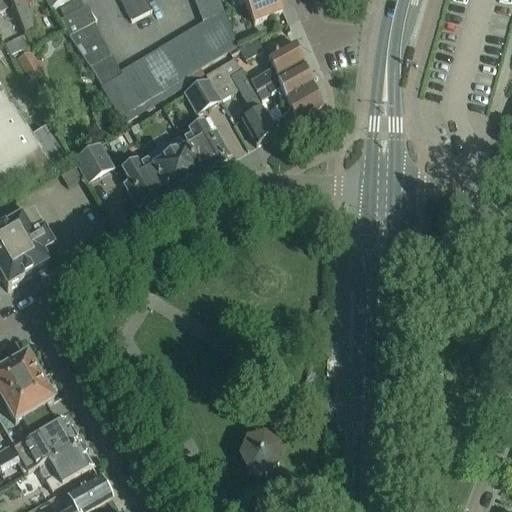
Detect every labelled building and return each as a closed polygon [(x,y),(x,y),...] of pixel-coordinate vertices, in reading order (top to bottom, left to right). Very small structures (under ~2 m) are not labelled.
[(0,0),(0,15),(11,10),(5,0),(0,0)] [(23,37),(35,32),(24,10),(39,3),(37,0),(5,0),(11,10),(23,37)] [(51,12),(63,5),(73,0),(42,0),(43,0),(51,12)] [(117,0),(131,24),(151,14),(143,0),(193,0),(203,27),(192,32),(149,58),(120,76),(112,58),(111,58),(86,8),(83,10),(79,1),(60,11),(64,20),(59,23),(69,38),(68,39),(102,90),(100,91),(119,120),(123,126),(128,123),(134,120),(205,78),(201,71),(236,50),(217,0),(117,0)] [(242,0),(254,27),(263,23),(281,15),(274,0),(242,0)] [(11,57),(31,47),(25,37),(5,47),(11,57)] [(277,83),(303,68),(294,45),(267,60),(273,72),(250,85),(256,95),(277,82),(277,83)] [(31,87),(42,80),(28,56),(17,63),(31,87)] [(240,75),(233,63),(205,79),(207,83),(196,89),(208,110),(219,103),(220,104),(238,94),(251,117),(240,123),(245,132),(255,149),(277,137),(271,128),(241,74),(240,75)] [(313,89),(303,68),(277,83),(277,82),(256,95),(261,103),(276,94),(282,107),(286,104),(313,89)] [(197,117),(208,110),(196,89),(185,96),(197,117)] [(291,116),(271,128),(277,137),(321,112),(321,109),(313,89),(286,104),(291,116)] [(0,198),(50,169),(2,97),(0,98),(0,198)] [(210,138),(202,126),(188,134),(190,136),(180,142),(179,140),(178,140),(202,179),(211,173),(212,174),(226,166),(224,163),(229,159),(219,142),(215,135),(210,138)] [(45,129),(30,139),(47,166),(62,156),(45,129)] [(202,180),(202,179),(178,140),(146,159),(169,199),(202,180)] [(88,187),(113,172),(99,149),(75,164),(88,187)] [(169,199),(146,159),(145,159),(147,162),(137,167),(136,165),(122,173),(129,185),(124,188),(138,213),(143,210),(145,213),(159,205),(158,204),(168,198),(169,200),(169,199)] [(76,171),(61,179),(68,190),(82,181),(76,171)] [(0,283),(1,283),(7,294),(27,282),(48,270),(42,259),(53,253),(43,236),(33,217),(32,218),(21,224),(20,223),(16,214),(0,223),(0,283)] [(432,271),(433,252),(433,251),(423,251),(422,270),(425,271),(425,273),(429,273),(429,271),(432,271)] [(26,359),(0,373),(0,401),(1,403),(39,381),(34,371),(37,367),(32,360),(28,361),(26,359)] [(39,381),(1,403),(15,426),(21,422),(30,437),(55,423),(46,408),(53,404),(51,401),(54,398),(50,390),(45,391),(39,381)] [(23,447),(14,452),(28,477),(37,472),(37,471),(38,470),(46,466),(78,447),(76,443),(77,438),(75,434),(70,433),(64,422),(47,433),(23,447)] [(265,479),(279,467),(278,448),(262,437),(241,445),(239,462),(247,477),(265,479)] [(46,466),(38,470),(39,473),(39,475),(43,482),(45,482),(47,485),(53,495),(75,481),(92,471),(86,461),(88,456),(83,449),(79,448),(78,447),(46,466)] [(116,511),(99,482),(67,501),(73,511),(116,511)] [(42,499),(32,505),(36,511),(45,505),(42,499)]
